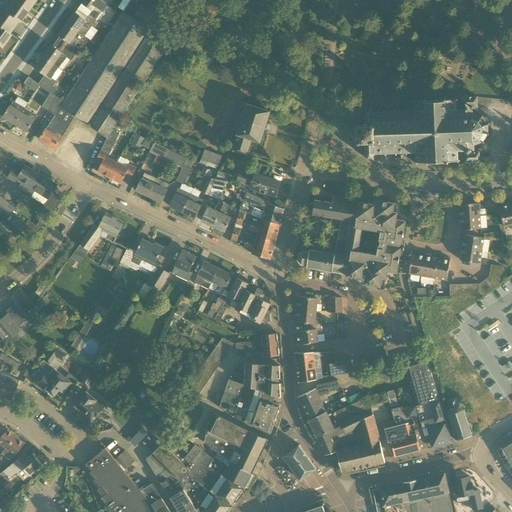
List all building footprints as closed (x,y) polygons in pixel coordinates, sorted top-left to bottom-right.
[(13,28),(13,27),(18,21),(19,22),(28,10),(14,0),(13,0),(6,11),(0,7),(0,17),(2,18),(1,19),(13,28)] [(14,0),(28,10),(34,0),(14,0)] [(88,15),(96,20),(108,4),(102,0),(83,0),(82,3),(82,2),(82,3),(91,9),(88,15)] [(140,8),(130,1),(126,6),(136,13),(140,8)] [(136,13),(126,6),(123,12),(133,19),(136,13)] [(74,117),(107,138),(112,131),(170,43),(133,19),(123,12),(61,107),(74,117)] [(67,24),(77,32),(84,37),(96,20),(88,15),(84,19),(75,13),(74,13),(75,13),(67,24)] [(1,19),(0,20),(0,46),(1,47),(10,35),(8,34),(13,28),(1,19)] [(75,55),(80,49),(74,46),(78,41),(73,37),(77,32),(67,24),(58,35),(69,43),(65,48),(75,55)] [(43,57),(59,68),(63,62),(66,57),(71,61),(75,55),(65,48),(62,53),(52,45),(43,57)] [(51,78),(55,74),(59,68),(43,57),(35,68),(45,76),(39,84),(38,85),(39,86),(50,94),(50,93),(53,95),(54,95),(57,89),(53,86),(56,82),(51,78)] [(24,83),(32,89),(35,92),(39,86),(38,85),(39,84),(28,77),(24,83)] [(48,111),(57,97),(54,95),(53,95),(50,93),(50,94),(42,107),(48,111)] [(45,131),(40,139),(55,149),(74,117),(61,107),(64,102),(63,101),(57,97),(48,111),(55,115),(45,131)] [(465,163),(480,162),(479,152),(474,152),(474,146),(482,142),(483,143),(484,143),(483,142),(488,135),(489,135),(490,134),(488,133),(488,125),(489,125),(489,124),(487,124),(483,118),(484,117),(483,116),(482,117),(473,114),(472,108),(478,108),(478,97),(462,97),(462,100),(456,99),(456,98),(455,98),(455,99),(446,100),(446,97),(442,98),(425,98),(424,98),(424,100),(416,101),(415,99),(414,99),(414,101),(412,101),(413,102),(414,103),(415,111),(406,111),(406,109),(405,109),(405,111),(395,112),(395,109),(394,109),(394,112),(391,112),(374,112),(373,112),(371,109),(370,108),(367,108),(366,109),(364,112),(364,113),(364,122),(363,122),(363,125),(357,125),(358,142),(363,142),(364,155),(368,157),(368,158),(372,158),(373,157),(376,154),(395,153),(396,155),(398,155),(398,158),(405,158),(405,154),(407,154),(407,153),(416,152),(416,163),(427,162),(427,164),(448,163),(448,161),(460,161),(460,160),(464,160),(465,163)] [(25,108),(22,107),(13,101),(11,106),(10,106),(3,117),(15,124),(25,108)] [(270,111),(260,108),(247,104),(232,151),(237,152),(246,155),(251,139),(260,142),(270,111)] [(36,115),(25,108),(15,124),(27,131),(26,132),(27,132),(34,120),(33,120),(36,115)] [(109,178),(117,163),(107,158),(119,135),(112,131),(107,138),(95,162),(101,165),(97,172),(109,178)] [(142,146),(150,150),(154,142),(146,138),(142,146)] [(166,161),(171,150),(154,142),(150,150),(149,153),(166,161)] [(205,149),(200,163),(207,166),(208,163),(218,166),(222,156),(205,149)] [(182,169),(184,165),(186,159),(187,159),(187,158),(171,150),(166,161),(182,169)] [(194,162),(187,158),(187,159),(186,159),(184,165),(182,169),(177,181),(184,184),(194,162)] [(109,178),(121,184),(124,177),(130,180),(135,171),(136,168),(128,164),(126,168),(117,163),(109,178)] [(12,169),(7,178),(15,183),(17,180),(22,183),(19,188),(24,191),(27,192),(30,187),(33,189),(41,176),(41,175),(40,175),(25,165),(21,172),(19,174),(12,169)] [(250,188),(267,194),(276,197),(278,190),(277,190),(280,182),(270,179),(254,174),(253,177),(239,172),(236,180),(251,185),(250,188)] [(149,196),(154,185),(157,179),(150,176),(144,173),(136,191),(137,191),(149,196)] [(27,192),(23,198),(28,202),(31,197),(44,205),(40,212),(43,214),(39,220),(44,223),(48,217),(63,198),(53,192),(57,185),(41,176),(33,189),(30,187),(27,192)] [(209,195),(208,194),(215,180),(208,177),(202,192),(209,195)] [(154,185),(149,196),(161,202),(167,191),(166,190),(169,185),(163,182),(157,179),(154,185)] [(190,194),(178,189),(174,197),(170,206),(182,212),(190,194)] [(240,209),(262,219),(280,224),(284,209),(283,209),(267,203),(268,201),(247,192),(241,189),(237,198),(244,201),(240,209)] [(182,212),(195,218),(199,209),(203,200),(190,194),(182,212)] [(0,196),(0,208),(4,212),(9,215),(15,208),(14,205),(11,202),(8,203),(0,196)] [(361,228),(355,227),(358,207),(342,204),(343,199),(333,198),(333,203),(315,200),(314,203),(313,203),(310,204),(309,209),(311,211),(313,211),(312,214),(340,219),(338,234),(344,235),(359,238),(361,228)] [(225,202),(219,199),(214,211),(208,208),(206,212),(201,221),(202,221),(213,226),(225,202)] [(347,274),(347,276),(365,279),(365,283),(380,286),(382,277),(386,278),(387,271),(397,272),(401,249),(400,249),(400,245),(401,245),(405,221),(396,220),(397,212),(392,212),(394,203),(378,200),(378,205),(359,202),(358,207),(355,227),(361,228),(380,232),(377,254),(357,251),(351,250),(347,274)] [(213,226),(224,232),(229,223),(231,218),(224,216),(230,204),(225,202),(213,226)] [(511,203),(511,202),(506,204),(506,205),(499,207),(499,208),(501,214),(503,224),(504,226),(511,225),(511,230),(511,229),(511,203)] [(458,217),(480,216),(479,209),(484,209),(484,203),(479,203),(459,204),(460,211),(458,211),(458,217)] [(71,257),(79,263),(88,250),(99,235),(114,242),(116,236),(123,222),(106,214),(99,227),(94,225),(71,257)] [(458,217),(458,224),(460,224),(461,230),(481,229),(480,216),(458,217)] [(25,227),(15,217),(6,225),(17,236),(25,227)] [(250,225),(277,233),(280,225),(280,224),(262,219),(260,224),(251,221),(250,225)] [(257,237),(275,242),(277,233),(250,225),(249,230),(258,232),(257,236),(257,237)] [(297,259),(297,260),(298,260),(300,264),(301,265),(301,264),(307,265),(306,268),(307,268),(307,267),(325,270),(325,272),(330,273),(330,271),(347,274),(351,250),(357,251),(359,242),(359,238),(344,235),(338,234),(337,238),(335,253),(309,249),(309,251),(304,250),(303,250),(303,251),(299,253),(298,253),(298,254),(297,259)] [(460,247),(482,251),(484,238),(464,235),(463,241),(461,241),(460,247)] [(245,242),(273,250),(275,242),(257,237),(257,236),(256,240),(246,238),(245,242)] [(164,270),(159,267),(160,265),(155,263),(163,248),(154,244),(154,245),(142,240),(138,249),(137,251),(130,248),(129,251),(127,250),(121,263),(137,270),(139,265),(152,272),(134,300),(143,305),(147,299),(164,270)] [(270,259),(273,250),(245,242),(244,247),(253,249),(252,254),(270,259)] [(460,247),(459,254),(461,254),(460,260),(485,264),(486,258),(481,257),(482,251),(460,247)] [(117,248),(106,270),(114,274),(125,252),(117,248)] [(178,260),(172,273),(189,281),(193,273),(189,271),(192,264),(193,264),(194,262),(194,261),(195,258),(183,251),(178,260)] [(421,276),(425,254),(418,253),(418,255),(412,254),(409,274),(411,274),(410,278),(412,281),(418,282),(419,276),(421,276)] [(431,255),(425,254),(421,276),(434,278),(437,258),(431,257),(431,255)] [(443,259),(437,258),(434,278),(446,280),(450,258),(443,257),(443,259)] [(212,282),(218,269),(204,262),(200,271),(194,283),(201,286),(208,290),(212,282)] [(232,275),(218,269),(212,282),(219,285),(215,293),(222,296),(227,284),(232,275)] [(147,299),(153,303),(160,293),(158,291),(169,273),(164,270),(147,299)] [(502,273),(490,271),(489,276),(489,277),(500,283),(502,273)] [(489,277),(484,280),(492,290),(500,283),(489,277)] [(249,318),(252,319),(261,323),(262,321),(264,322),(272,321),(271,313),(267,311),(270,303),(259,298),(263,291),(257,288),(254,294),(246,289),(248,284),(237,278),(232,287),(227,298),(238,304),(235,309),(250,316),(249,318)] [(484,280),(480,284),(479,284),(484,296),(492,290),(484,280)] [(35,292),(39,295),(46,286),(42,283),(35,292)] [(188,284),(183,296),(189,299),(195,287),(188,284)] [(473,284),(474,296),(484,296),(479,284),(473,284)] [(98,304),(89,318),(99,324),(108,311),(117,297),(107,290),(98,304)] [(316,311),(317,304),(320,304),(321,295),(315,295),(314,298),(296,296),(295,302),(297,302),(296,309),(316,311)] [(208,316),(215,319),(220,307),(222,308),(223,306),(226,300),(219,297),(216,304),(213,303),(211,309),(208,316)] [(342,306),(341,297),(329,298),(329,306),(342,306)] [(222,308),(220,307),(215,319),(220,321),(226,308),(223,306),(222,308)] [(321,324),(321,325),(325,325),(325,320),(320,320),(320,318),(315,318),(316,311),(296,309),(295,316),(294,316),(293,322),(306,323),(321,324)] [(21,330),(14,322),(7,314),(0,320),(0,341),(9,335),(11,338),(21,330)] [(306,323),(307,330),(295,331),(296,337),(297,337),(298,344),(318,342),(317,335),(322,334),(321,325),(321,324),(306,323)] [(236,343),(237,349),(278,344),(277,333),(261,335),(262,340),(236,343)] [(222,338),(218,344),(229,351),(234,344),(222,338)] [(214,349),(225,356),(229,351),(218,344),(214,349)] [(237,349),(237,356),(247,357),(247,353),(253,352),(253,353),(263,352),(263,357),(269,357),(279,356),(278,344),(237,349)] [(68,355),(54,347),(44,360),(50,365),(56,356),(63,361),(68,355)] [(214,349),(210,354),(221,362),(225,356),(214,349)] [(313,352),(295,353),(299,383),(316,380),(313,352)] [(469,402),(494,390),(476,353),(462,359),(473,382),(463,387),(469,402)] [(207,360),(218,367),(221,362),(210,354),(207,360)] [(8,357),(5,361),(11,365),(14,360),(8,357)] [(422,427),(427,426),(432,447),(451,442),(445,421),(426,357),(404,364),(407,374),(416,406),(422,427)] [(11,365),(17,368),(20,364),(14,360),(11,365)] [(203,365),(214,373),(218,367),(207,360),(203,365)] [(343,362),(345,373),(352,372),(350,360),(343,362)] [(343,362),(336,363),(338,375),(345,373),(343,362)] [(245,375),(279,381),(280,378),(280,365),(246,363),(245,375)] [(336,363),(329,364),(331,376),(338,375),(336,363)] [(203,365),(199,370),(210,378),(214,373),(203,365)] [(20,373),(26,377),(30,370),(24,366),(20,373)] [(379,379),(389,377),(402,374),(401,367),(389,369),(389,368),(378,370),(379,379)] [(90,388),(99,375),(88,368),(79,381),(90,388)] [(38,379),(34,383),(41,389),(42,387),(47,390),(54,396),(59,390),(63,393),(69,385),(70,384),(71,383),(65,378),(54,369),(50,375),(45,371),(38,379)] [(199,370),(196,376),(206,383),(210,378),(199,370)] [(0,394),(2,395),(10,376),(0,372),(0,394)] [(266,393),(275,396),(278,397),(281,397),(280,383),(279,383),(279,381),(245,375),(244,385),(256,389),(262,391),(266,393)] [(2,395),(5,396),(4,397),(12,400),(20,380),(10,376),(2,395)] [(192,381),(203,389),(206,383),(196,376),(192,381)] [(275,396),(266,393),(262,391),(256,389),(252,401),(240,397),(244,385),(229,380),(223,396),(219,408),(229,415),(257,428),(267,433),(270,434),(271,431),(270,431),(279,406),(280,405),(273,402),(275,396)] [(299,396),(297,397),(307,418),(308,420),(326,411),(324,406),(320,397),(341,387),(338,380),(316,385),(317,388),(316,389),(306,393),(299,396)] [(199,394),(203,389),(192,381),(188,386),(199,394)] [(419,450),(415,433),(411,435),(409,426),(414,425),(415,429),(422,427),(416,406),(403,409),(403,406),(399,407),(394,390),(388,392),(394,420),(384,423),(388,442),(391,441),(395,456),(395,457),(396,456),(419,450),(419,451),(419,450)] [(90,425),(106,406),(97,399),(96,400),(86,392),(81,398),(74,406),(80,410),(77,415),(90,425)] [(381,394),(369,397),(372,409),(384,405),(383,402),(381,394)] [(326,411),(308,420),(317,438),(335,429),(334,426),(341,423),(372,409),(369,397),(362,399),(352,405),(334,413),(332,409),(326,411)] [(471,436),(472,435),(472,434),(471,434),(469,427),(464,409),(459,406),(457,398),(447,400),(450,408),(447,414),(456,441),(457,440),(471,435),(471,436)] [(334,443),(333,443),(336,450),(336,452),(341,473),(369,466),(385,462),(384,458),(382,453),(372,409),(341,423),(342,426),(344,432),(338,435),(340,439),(334,442),(334,443)] [(206,430),(208,431),(260,456),(268,440),(214,414),(206,430)] [(335,429),(317,438),(324,454),(325,455),(327,455),(336,452),(336,450),(333,443),(334,443),(334,442),(332,438),(338,435),(344,432),(342,426),(341,423),(334,426),(335,429)] [(414,429),(415,433),(419,450),(432,447),(427,426),(422,427),(415,429),(414,429)] [(0,427),(0,443),(6,448),(15,438),(12,436),(13,435),(7,430),(0,427)] [(135,443),(145,434),(141,430),(131,439),(135,443)] [(221,455),(229,460),(252,474),(260,456),(208,431),(203,441),(214,450),(221,455)] [(171,452),(189,471),(188,472),(190,474),(189,475),(199,485),(231,506),(244,488),(209,467),(213,459),(211,458),(201,450),(201,449),(182,434),(172,446),(174,448),(171,452)] [(6,448),(1,453),(10,460),(24,444),(18,439),(17,440),(15,438),(6,448)] [(150,455),(146,460),(156,476),(170,498),(175,495),(183,490),(184,490),(197,511),(227,511),(231,508),(231,506),(199,485),(189,475),(190,474),(188,472),(189,471),(171,452),(160,440),(157,443),(154,440),(148,446),(147,447),(151,451),(150,452),(152,454),(150,455)] [(511,442),(501,449),(503,452),(500,454),(506,463),(508,463),(509,463),(511,467),(510,468),(510,470),(511,473),(511,442)] [(283,456),(288,463),(286,464),(293,475),(295,473),(300,480),(316,469),(299,444),(283,456)] [(105,448),(86,464),(91,471),(89,473),(95,480),(93,481),(99,488),(97,490),(103,497),(101,498),(107,505),(105,507),(108,511),(155,511),(152,504),(140,491),(105,448)] [(126,469),(135,461),(124,450),(116,458),(126,469)] [(12,464),(2,472),(9,480),(17,474),(19,472),(23,468),(29,476),(42,465),(33,454),(28,458),(25,453),(17,460),(12,464)] [(229,460),(226,464),(214,458),(213,459),(209,467),(244,488),(252,474),(229,460)] [(386,510),(385,505),(428,496),(429,504),(435,502),(437,511),(452,511),(448,492),(444,474),(380,488),(380,489),(377,490),(381,511),(386,510)] [(451,481),(455,499),(456,504),(471,501),(473,511),(483,509),(482,506),(481,504),(478,491),(474,492),(472,484),(471,484),(469,477),(455,480),(451,481)] [(249,488),(261,510),(275,502),(263,480),(249,488)] [(170,511),(152,483),(140,491),(152,504),(155,511),(170,511)] [(183,490),(175,495),(170,498),(178,511),(197,511),(184,490),(183,490)] [(381,511),(437,511),(435,502),(429,504),(428,496),(385,505),(386,510),(381,511)]
